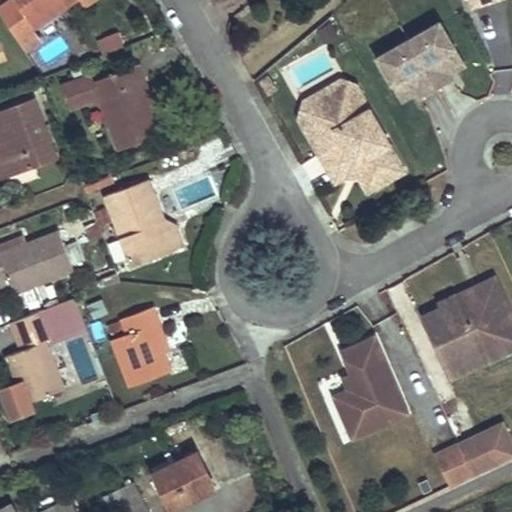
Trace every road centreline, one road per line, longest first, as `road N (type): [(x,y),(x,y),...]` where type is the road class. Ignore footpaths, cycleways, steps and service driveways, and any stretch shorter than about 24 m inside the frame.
road 1 (residential): [(329,275),(310,306),(290,317),(269,318),(238,297),(231,262),(262,206),(266,159)]
road 2 (residential): [(176,0),(266,159)]
road 3 (residential): [(329,275),(370,271),(455,222)]
road 4 (residential): [(266,159),(327,253),(329,275)]
road 5 (residential): [(511,116),(486,120),(474,134),(467,208)]
